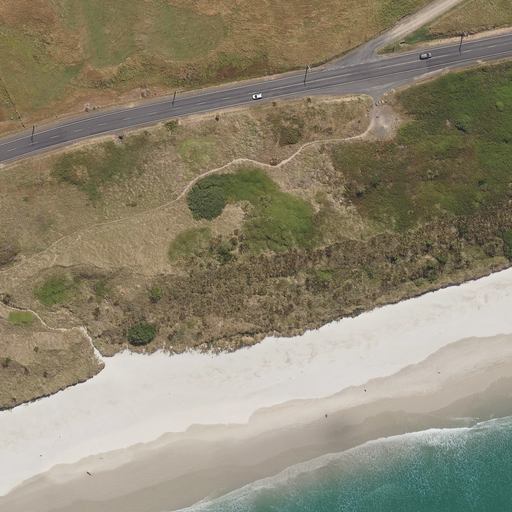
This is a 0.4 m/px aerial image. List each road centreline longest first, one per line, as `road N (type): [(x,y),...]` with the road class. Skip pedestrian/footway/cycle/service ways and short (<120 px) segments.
road 1 (secondary): [(350,74),(131,117),(0,153)]
road 2 (secondary): [(511,42),(350,74)]
road 3 (unclassified): [(450,0),(370,49),(350,74)]
